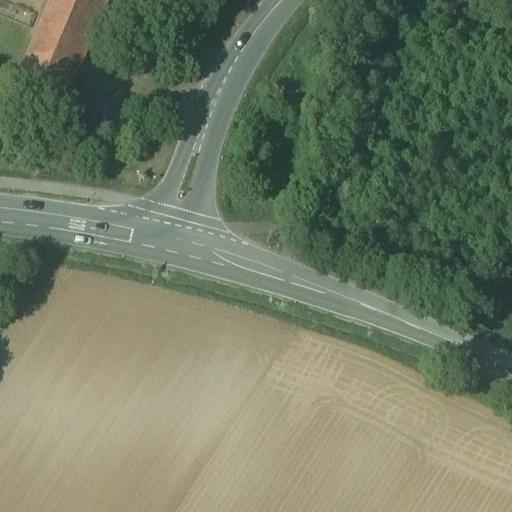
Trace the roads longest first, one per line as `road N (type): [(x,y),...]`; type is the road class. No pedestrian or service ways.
road 1 (primary): [(239,52),(196,112),(148,228)]
road 2 (secondary): [(380,313),(328,284),(196,239)]
road 3 (secondary): [(194,262),(380,313)]
road 4 (primary): [(196,239),(207,152),(239,52)]
road 5 (primary): [(148,228),(0,202)]
road 6 (primary): [(0,225),(142,249)]
road 7 (secondary): [(380,313),(511,370)]
